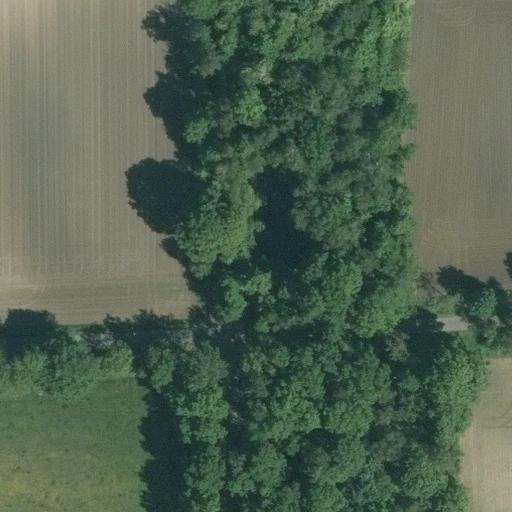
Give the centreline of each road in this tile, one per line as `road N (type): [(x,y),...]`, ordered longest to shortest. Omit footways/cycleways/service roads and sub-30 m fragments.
road 1 (unclassified): [(511,322),(0,349)]
road 2 (track): [(234,511),(224,0)]
